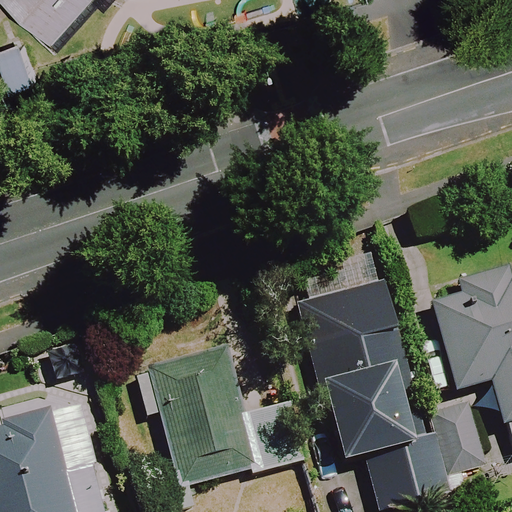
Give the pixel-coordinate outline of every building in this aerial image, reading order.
[(13,0),(64,45),(104,0),(111,6),(115,0),(13,0)] [(39,81),(23,39),(0,47),(0,74),(7,93),(39,81)] [(511,267),(511,265),(456,279),(465,312),(427,321),(446,399),(483,390),(502,464),(511,461),(511,267)] [(126,378),(140,423),(154,419),(169,469),(143,476),(153,511),(189,511),(185,495),(252,475),(215,352),(126,378)] [(295,482),(349,469),(359,511),(394,511),(433,503),(428,482),(475,470),(460,410),(412,422),(407,402),(393,406),(383,368),(273,395),(295,482)] [(99,511),(73,413),(0,433),(0,511),(99,511)]
